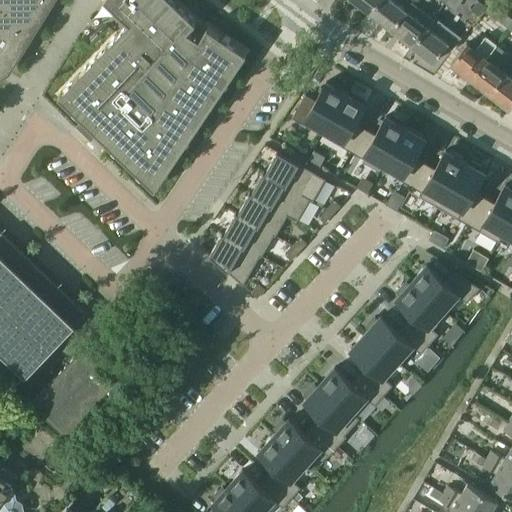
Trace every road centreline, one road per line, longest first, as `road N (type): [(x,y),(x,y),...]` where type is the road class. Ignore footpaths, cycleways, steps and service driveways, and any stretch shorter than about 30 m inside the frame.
road 1 (residential): [(511,144),(295,13)]
road 2 (residential): [(158,469),(272,345)]
road 3 (residential): [(272,345),(380,221)]
road 4 (residential): [(272,345),(159,230)]
